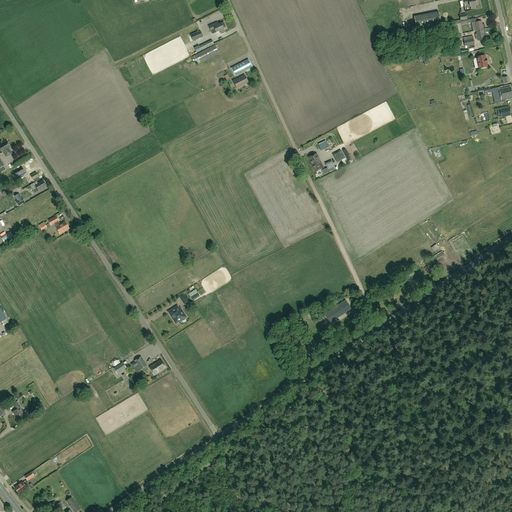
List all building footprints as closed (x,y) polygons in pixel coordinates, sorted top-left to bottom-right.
[(475,8),(475,5),(478,5),(477,0),(467,0),(464,1),(465,4),(469,3),(469,6),(470,6),(471,9),(475,8)] [(476,21),(471,22),(471,23),(473,31),(476,31),(483,29),(483,28),(484,28),(485,27),(485,25),(483,24),(482,24),(481,21),(476,22),(476,21)] [(216,33),(224,29),(223,27),(226,26),(224,22),(218,25),(217,23),(209,26),(212,33),(215,31),(216,33)] [(477,34),(475,34),(475,36),(476,39),(478,39),(478,41),(485,39),(486,38),(487,37),(487,35),(485,34),(484,34),(483,29),(476,31),(477,34)] [(193,41),(203,37),(200,31),(191,35),(193,41)] [(475,48),(474,44),(472,36),(463,38),(465,46),(468,45),(468,49),(475,48)] [(192,57),(193,58),(197,64),(201,62),(219,53),(215,45),(192,57)] [(479,68),(487,67),(486,63),(487,63),(486,59),(485,59),(485,56),(477,58),(479,68)] [(235,76),(252,67),(248,59),(231,68),(235,76)] [(237,89),(249,83),(245,75),(240,78),(241,79),(239,79),(239,78),(233,81),(237,89)] [(505,99),(511,97),(511,92),(511,87),(500,89),(500,88),(492,89),(494,101),(498,100),(499,103),(505,102),(505,99)] [(501,117),(510,115),(509,109),(500,111),(501,117)] [(11,147),(7,141),(0,145),(0,149),(2,153),(3,152),(6,157),(11,154),(8,149),(11,147)] [(345,149),(342,151),(348,162),(351,160),(345,149)] [(341,151),(333,155),(337,162),(341,160),(345,158),(341,151)] [(316,154),(309,158),(315,172),(323,168),(316,154)] [(327,168),(322,170),(324,174),(335,169),(332,161),(325,164),(327,168)] [(17,178),(26,173),(24,169),(15,175),(17,178)] [(34,182),(40,178),(36,172),(30,176),(34,182)] [(34,193),(46,186),(43,181),(36,185),(35,183),(30,186),(34,193)] [(11,187),(14,192),(18,189),(17,189),(20,187),(17,183),(11,187)] [(22,198),(19,194),(15,196),(17,201),(16,202),(18,206),(25,202),(22,198)] [(54,224),(55,226),(60,234),(69,229),(65,222),(60,224),(58,221),(59,221),(56,216),(48,221),(51,225),(54,224)] [(14,238),(11,232),(1,238),(5,244),(14,238)] [(200,296),(198,293),(190,298),(192,301),(200,296)] [(325,314),(328,318),(330,322),(351,309),(346,301),(325,314)] [(177,306),(168,312),(176,324),(180,321),(186,317),(181,310),(180,311),(177,306)] [(0,322),(2,322),(4,325),(8,323),(6,319),(0,307),(0,322)] [(137,366),(140,370),(147,366),(141,357),(134,361),(135,362),(131,364),(133,368),(137,366)] [(154,375),(166,367),(161,360),(149,367),(154,375)] [(116,373),(121,369),(125,367),(123,362),(113,368),(116,373)] [(12,405),(16,410),(12,412),(14,416),(15,415),(18,421),(25,416),(20,408),(21,407),(17,402),(12,405)] [(25,481),(23,483),(22,482),(14,487),(19,493),(27,488),(25,485),(27,483),(25,481)] [(74,511),(76,511),(80,509),(71,497),(66,501),(74,511)]
